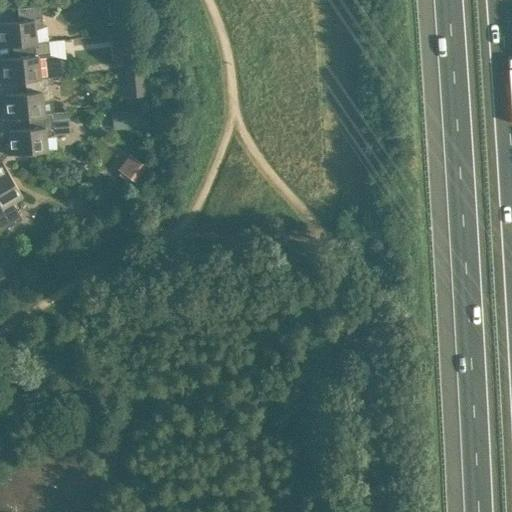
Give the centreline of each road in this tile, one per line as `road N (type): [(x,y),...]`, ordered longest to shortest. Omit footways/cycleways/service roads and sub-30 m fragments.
road 1 (motorway): [(448,0),(478,511)]
road 2 (motorway): [(511,186),(499,0)]
